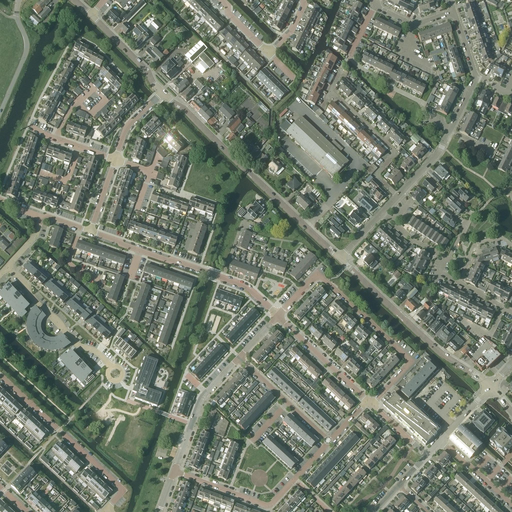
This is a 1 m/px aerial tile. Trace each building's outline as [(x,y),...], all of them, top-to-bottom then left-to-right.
[(38,15),(51,0),(41,0),(39,3),(39,2),(32,9),(38,15)] [(121,0),(116,0),(115,2),(116,3),(119,5),(122,9),(126,5),(127,6),(127,7),(129,9),(131,7),(127,4),(121,0)] [(194,10),(201,3),(198,1),(199,0),(196,0),(190,6),(194,10)] [(394,0),(392,6),(396,8),(400,0),(394,0)] [(400,0),(396,8),(401,10),(405,3),(405,2),(406,0),(405,0),(400,0)] [(429,0),(427,1),(427,3),(430,11),(435,10),(435,9),(438,8),(437,4),(434,1),(433,0),(429,0)] [(473,4),(473,1),(464,0),(466,6),(464,7),(465,12),(474,9),(473,4)] [(198,14),(207,4),(206,2),(203,5),(201,3),(194,10),(198,14)] [(282,2),(281,4),(283,5),(282,8),(289,12),(291,8),(292,8),(292,7),(282,2)] [(352,7),(366,14),(367,12),(361,9),(363,7),(355,3),(352,7)] [(405,3),(401,10),(406,13),(409,5),(405,3)] [(409,5),(406,13),(410,15),(411,13),(416,15),(416,7),(414,7),(412,6),(413,4),(410,3),(409,5)] [(198,14),(196,16),(200,19),(201,17),(202,17),(208,11),(206,9),(209,6),(207,4),(198,14)] [(416,7),(416,15),(420,14),(420,15),(425,13),(422,5),(418,6),(416,7)] [(365,16),(366,14),(352,7),(350,12),(358,16),(359,14),(365,16)] [(42,20),(50,11),(47,8),(39,16),(42,20)] [(278,10),(277,12),(287,17),(288,16),(289,12),(282,8),(281,11),(278,10)] [(465,12),(467,17),(476,14),(474,9),(465,12)] [(119,17),(112,10),(107,16),(114,23),(115,21),(118,24),(126,15),(124,13),(119,17)] [(205,21),(215,12),(213,10),(210,13),(208,11),(202,17),(205,21)] [(306,14),(319,20),(319,18),(317,17),(319,14),(311,10),(310,14),(307,12),(306,12),(306,14)] [(127,22),(135,14),(132,12),(124,19),(127,22)] [(209,25),(216,18),(214,16),(217,13),(215,12),(205,21),(209,25)] [(276,14),(275,16),(277,18),(285,21),(287,18),(287,17),(277,12),(276,14)] [(348,17),(361,23),(362,21),(357,19),(358,16),(350,12),(348,17)] [(308,17),(306,20),(314,24),(316,25),(319,20),(306,14),(305,15),(305,16),(308,17)] [(469,22),(478,19),(476,14),(467,17),(469,22)] [(36,27),(41,22),(33,15),(29,20),(36,27)] [(272,21),(283,26),(283,25),(285,21),(277,18),(275,16),(273,19),(273,20),(272,21)] [(213,29),(223,19),(221,17),(218,20),(216,18),(209,25),(213,29)] [(360,25),(361,23),(348,17),(345,21),(354,25),(355,23),(360,25)] [(269,18),(268,20),(270,22),(272,23),(271,23),(274,25),(272,27),(280,31),(282,27),(283,26),(272,21),(269,18)] [(373,27),(378,29),(382,21),(377,18),(373,27)] [(223,19),(213,29),(217,33),(224,26),(221,24),(224,21),(223,19)] [(471,28),(473,27),(480,24),(478,19),(469,22),(471,28)] [(312,29),(314,24),(306,20),(305,23),(302,22),(301,22),(301,23),(312,29)] [(156,32),(161,27),(155,21),(150,25),(156,32)] [(343,26),(357,32),(358,30),(352,28),(354,25),(345,21),(343,26)] [(382,31),(387,23),(382,21),(378,29),(382,31)] [(120,29),(125,34),(131,29),(128,26),(129,25),(126,22),(125,24),(120,29)] [(309,34),(312,29),(301,23),(300,25),(303,27),(302,30),(309,34)] [(387,34),(391,26),(387,23),(382,31),(387,34)] [(473,27),(474,29),(469,31),(470,34),(484,29),(482,23),(480,24),(473,27)] [(443,26),(446,34),(452,33),(449,24),(443,26)] [(149,37),(139,26),(133,32),(135,35),(136,34),(140,37),(134,43),(138,47),(142,43),(143,43),(149,37)] [(356,34),(357,32),(343,26),(341,30),(349,34),(350,32),(356,34)] [(392,36),(396,28),(391,26),(387,34),(392,36)] [(441,36),(446,34),(443,26),(438,27),(441,36)] [(229,27),(220,35),(218,37),(222,42),(224,39),(224,40),(234,30),(232,28),(231,29),(229,27)] [(436,38),(441,36),(438,27),(433,29),(436,38)] [(396,28),(392,36),(397,39),(401,31),(396,28)] [(431,40),(436,38),(433,29),(428,31),(431,40)] [(484,29),(470,34),(470,36),(476,34),(477,37),(486,34),(484,29)] [(228,44),(237,35),(234,32),(235,31),(234,30),(224,40),(224,39),(222,42),(223,44),(226,41),(228,44)] [(307,39),(309,40),(311,35),(309,34),(302,30),(300,33),(297,32),(296,33),(307,39)] [(348,37),(349,34),(341,30),(339,35),(352,41),(353,39),(348,37)] [(426,41),(431,40),(428,31),(423,33),(426,41)] [(305,43),(307,39),(296,33),(295,34),(296,35),(298,36),(297,40),(305,43)] [(421,43),(426,41),(423,33),(418,34),(421,43)] [(478,40),(472,42),(473,44),(477,43),(478,42),(487,39),(486,34),(477,37),(478,40)] [(154,46),(161,39),(157,35),(150,42),(154,46)] [(232,48),(242,38),(240,36),(239,37),(237,35),(228,44),(232,47),(232,48)] [(351,44),(352,41),(339,35),(336,39),(345,43),(346,41),(351,44)] [(236,52),(245,43),(243,40),(243,39),(242,38),(232,48),(232,47),(230,50),(232,52),(234,49),(236,52)] [(334,47),(338,49),(337,50),(346,54),(349,49),(343,46),(345,43),(336,39),(334,44),(333,46),(334,47)] [(478,42),(480,47),(487,45),(489,44),(487,39),(478,42)] [(302,48),(305,43),(297,40),(295,43),(292,41),(291,43),(302,48)] [(79,53),(83,45),(77,42),(73,50),(76,51),(74,56),(77,57),(79,53)] [(185,56),(192,64),(202,54),(207,49),(200,42),(185,56)] [(245,43),(236,52),(241,56),(250,46),(248,44),(248,45),(245,43)] [(300,53),(302,48),(291,43),(290,44),(291,45),(293,46),(292,49),(300,53)] [(477,48),(479,53),(488,50),(491,49),(489,44),(487,45),(480,47),(477,48)] [(79,53),(85,56),(88,51),(89,48),(83,45),(79,53)] [(159,59),(160,61),(163,57),(155,48),(154,49),(153,47),(150,47),(145,52),(153,59),(151,61),(154,64),(159,59)] [(244,61),(254,52),(253,50),(252,51),(249,49),(241,57),(244,61)] [(446,55),(445,56),(446,58),(458,54),(456,49),(447,52),(445,53),(446,55)] [(364,53),(360,61),(365,64),(369,55),(367,54),(368,52),(365,50),(363,53),(364,53)] [(481,58),(490,55),(488,50),(479,53),(481,58)] [(88,51),(85,56),(83,59),(89,62),(93,54),(88,51)] [(248,65),(257,56),(255,54),(256,53),(254,52),(244,61),(248,65)] [(94,64),(99,57),(93,54),(89,62),(94,64)] [(204,54),(199,58),(210,69),(214,65),(204,54)] [(458,54),(446,58),(448,63),(448,64),(449,63),(451,63),(451,62),(459,60),(458,54)] [(327,60),(334,64),(334,65),(336,66),(337,64),(335,63),(337,59),(327,55),(325,59),(327,60)] [(369,55),(365,64),(370,66),(374,58),(372,57),(369,55)] [(374,58),(370,66),(375,68),(379,60),(380,58),(375,55),(374,58)] [(490,55),(481,58),(483,63),(492,60),(490,55)] [(252,69),(262,59),(260,58),(259,59),(257,56),(248,65),(252,69)] [(99,57),(94,64),(100,67),(104,60),(99,57)] [(262,59),(252,69),(256,73),(265,64),(262,62),(263,61),(262,59)] [(332,69),(334,65),(334,64),(327,60),(324,59),(322,64),(332,69)] [(173,62),(171,60),(169,61),(161,69),(163,70),(162,72),(164,73),(165,73),(167,75),(175,67),(171,64),(173,62)] [(379,60),(375,68),(380,71),(384,63),(379,60)] [(384,63),(380,71),(384,73),(389,65),(389,64),(390,62),(385,60),(384,63)] [(459,60),(451,62),(451,63),(452,68),(461,65),(459,60)] [(196,68),(202,74),(208,68),(203,62),(196,68)] [(63,69),(71,73),(74,67),(66,63),(63,69)] [(493,63),(487,68),(493,71),(491,73),(496,76),(502,65),(500,64),(498,66),(496,65),(493,63)] [(330,73),(330,74),(332,75),(333,73),(330,72),(332,69),(322,64),(320,68),(330,73)] [(389,65),(384,73),(389,76),(392,70),(394,67),(389,65)] [(461,65),(452,68),(454,73),(463,70),(461,65)] [(502,65),(496,76),(501,78),(506,70),(503,68),(504,66),(502,65)] [(174,68),(167,75),(166,76),(171,80),(178,73),(175,70),(178,68),(175,66),(174,68)] [(105,78),(111,71),(106,67),(100,73),(102,75),(100,77),(102,80),(105,78)] [(328,78),(330,74),(330,73),(320,68),(318,73),(328,78)] [(68,78),(71,73),(63,69),(60,74),(68,78)] [(264,69),(256,77),(260,81),(268,73),(264,69)] [(389,76),(388,78),(393,81),(397,72),(392,70),(389,76)] [(397,72),(393,81),(398,83),(402,75),(403,73),(398,70),(397,72)] [(463,70),(454,73),(456,78),(465,75),(463,70)] [(109,82),(115,76),(111,71),(105,78),(109,82)] [(268,73),(260,81),(264,85),(272,77),(268,73)] [(326,82),(325,83),(327,84),(328,82),(326,81),(328,78),(318,73),(315,77),(326,82)] [(402,75),(398,83),(403,85),(407,77),(404,76),(405,75),(405,74),(403,73),(402,75)] [(65,84),(68,78),(60,74),(57,79),(65,84)] [(108,91),(113,86),(120,80),(115,76),(109,82),(107,84),(110,86),(107,90),(108,91)] [(272,77),(264,85),(268,89),(276,81),(272,77)] [(313,82),(316,84),(316,83),(323,87),(325,83),(326,82),(315,77),(313,82)] [(403,85),(402,86),(403,87),(405,88),(406,88),(406,87),(407,88),(411,80),(407,77),(403,85)] [(343,85),(339,89),(343,93),(350,87),(346,83),(348,81),(345,78),(341,83),(343,85)] [(411,80),(407,88),(412,90),(416,82),(414,81),(415,79),(412,78),(411,80)] [(54,85),(56,86),(62,89),(65,84),(57,79),(54,85)] [(175,81),(170,85),(178,94),(187,86),(189,84),(189,83),(185,80),(185,79),(184,80),(183,81),(179,85),(175,81)] [(199,79),(193,84),(196,86),(201,91),(200,91),(202,93),(207,88),(206,88),(207,87),(206,86),(199,79)] [(120,80),(113,86),(118,91),(124,85),(120,80)] [(416,82),(412,90),(417,93),(421,84),(419,83),(420,82),(417,80),(416,82)] [(276,81),(268,89),(272,93),(280,84),(276,81)] [(421,84),(417,93),(422,95),(426,87),(424,86),(424,84),(424,83),(422,82),(421,84)] [(321,92),(323,93),(324,92),(322,91),(323,87),(316,83),(316,84),(314,88),(321,92)] [(280,84),(272,93),(276,96),(284,88),(280,84)] [(447,86),(445,91),(448,92),(456,96),(459,91),(456,90),(458,86),(452,84),(450,87),(450,88),(447,86)] [(64,90),(62,89),(56,86),(53,92),(61,96),(64,90)] [(350,87),(343,93),(347,98),(352,93),(354,95),(358,91),(358,90),(356,88),(354,90),(350,87)] [(189,88),(180,96),(187,102),(195,94),(189,88)] [(284,88),(276,96),(280,100),(288,92),(284,88)] [(319,96),(321,92),(314,88),(312,92),(311,93),(319,96)] [(356,97),(352,102),(356,106),(362,99),(364,97),(360,93),(362,91),(360,88),(358,90),(358,91),(354,95),(356,97)] [(317,101),(316,102),(318,103),(319,101),(317,100),(319,96),(311,93),(312,92),(309,91),(307,96),(317,101)] [(58,101),(61,96),(53,92),(50,97),(58,101)] [(445,94),(444,96),(445,97),(454,101),(456,96),(448,92),(447,95),(445,94)] [(484,116),(487,109),(490,104),(487,103),(491,95),(483,92),(478,101),(482,103),(478,113),(484,116)] [(127,100),(134,106),(138,102),(132,95),(127,100)] [(197,98),(190,105),(198,113),(205,106),(203,104),(201,103),(205,99),(201,96),(198,99),(197,98)] [(304,101),(307,102),(315,106),(316,102),(317,101),(307,96),(304,101)] [(443,96),(440,100),(451,106),(454,101),(445,97),(444,96),(443,96)] [(55,107),(57,108),(60,103),(58,102),(58,101),(50,97),(47,102),(55,107)] [(362,99),(356,106),(360,110),(364,105),(366,107),(371,103),(369,101),(369,100),(364,97),(362,99)] [(501,113),(505,104),(503,102),(503,101),(496,98),(492,106),(499,109),(498,111),(501,113)] [(129,111),(134,106),(127,100),(123,104),(129,111)] [(440,100),(438,105),(449,111),(451,106),(440,100)] [(52,112),(55,107),(47,102),(44,108),(52,112)] [(333,103),(327,109),(331,113),(336,107),(337,107),(339,106),(337,104),(336,106),(333,103)] [(369,109),(364,114),(365,114),(369,118),(375,111),(371,107),(373,105),(371,103),(366,107),(369,109)] [(125,115),(129,111),(123,104),(118,109),(125,115)] [(229,120),(235,114),(225,104),(219,111),(229,120)] [(505,104),(501,113),(507,116),(508,114),(511,116),(511,114),(511,105),(509,104),(508,105),(505,104)] [(436,110),(435,110),(438,112),(446,116),(449,111),(438,105),(436,110)] [(205,106),(198,113),(207,122),(212,117),(215,115),(215,114),(209,109),(208,110),(205,106)] [(336,107),(331,113),(332,114),(334,116),(340,110),(337,107),(336,107)] [(49,118),(52,112),(44,108),(41,113),(49,118)] [(120,119),(125,115),(118,109),(114,113),(115,114),(120,119)] [(334,116),(332,119),(336,122),(338,120),(343,114),(344,114),(343,113),(340,110),(334,116)] [(343,114),(338,120),(342,123),(348,117),(345,114),(346,113),(345,111),(343,113),(344,114),(343,114)] [(375,111),(369,118),(373,122),(375,119),(377,117),(379,119),(384,115),(381,113),(379,115),(375,111)] [(466,117),(475,122),(478,117),(469,112),(468,116),(467,115),(466,117)] [(49,118),(41,113),(38,119),(46,123),(48,121),(50,122),(51,119),(49,118)] [(248,122),(245,125),(249,129),(255,123),(249,118),(252,115),(249,113),(246,115),(248,117),(245,120),(248,122)] [(111,119),(117,125),(121,121),(120,119),(115,114),(112,117),(110,115),(108,117),(111,119)] [(380,123),(377,126),(381,130),(388,123),(384,119),(386,117),(384,115),(379,119),(381,121),(380,123)] [(284,132),(328,174),(333,178),(336,175),(337,176),(344,169),(343,168),(348,162),(301,117),(292,127),(285,121),(280,126),(285,131),(284,132)] [(342,123),(339,126),(343,129),(351,121),(352,121),(353,120),(352,118),(350,120),(348,117),(342,123)] [(473,127),(475,122),(466,117),(465,119),(466,119),(465,122),(473,127)] [(164,137),(166,135),(158,127),(161,125),(155,118),(150,123),(156,129),(161,135),(164,137)] [(239,134),(244,128),(240,124),(241,123),(236,118),(226,129),(232,134),(226,140),(230,144),(236,138),(235,137),(236,136),(235,134),(237,132),(239,134)] [(112,130),(117,125),(111,119),(106,123),(112,130)] [(351,121),(343,129),(347,132),(348,131),(349,130),(355,124),(352,121),(351,121)] [(388,123),(381,130),(386,134),(388,132),(390,130),(392,132),(396,127),(394,125),(390,121),(388,123)] [(471,131),(473,127),(465,122),(463,125),(462,125),(461,127),(471,131)] [(72,134),(75,125),(69,123),(66,132),(72,134)] [(108,134),(112,130),(106,123),(102,128),(108,134)] [(152,133),(156,129),(150,123),(145,127),(152,133)] [(349,130),(348,131),(352,135),(353,134),(359,128),(358,127),(355,124),(349,130)] [(78,136),(81,128),(75,125),(72,134),(78,136)] [(353,134),(352,135),(355,139),(357,137),(362,131),(359,128),(361,127),(359,125),(358,127),(359,128),(353,134)] [(102,128),(100,126),(96,130),(103,138),(108,134),(102,128)] [(147,138),(152,133),(145,127),(141,131),(147,138)] [(392,135),(390,138),(394,142),(401,135),(397,131),(399,129),(396,127),(392,132),(394,134),(392,135)] [(468,136),(471,131),(461,127),(460,128),(461,129),(460,132),(468,136)] [(85,136),(87,130),(81,128),(78,136),(84,138),(85,136)] [(362,131),(357,137),(360,141),(366,135),(367,136),(368,134),(367,133),(365,134),(362,131)] [(168,144),(175,138),(171,133),(164,140),(168,144)] [(366,135),(360,141),(364,144),(364,145),(370,138),(367,136),(366,135)] [(401,135),(394,142),(398,146),(402,142),(405,144),(407,141),(409,139),(407,137),(405,139),(401,135)] [(416,144),(419,142),(413,136),(410,139),(416,144)] [(28,143),(36,146),(39,140),(30,137),(28,143)] [(173,149),(179,142),(175,138),(168,144),(173,149)] [(246,144),(242,141),(239,138),(237,141),(232,146),(239,152),(243,147),(244,148),(246,146),(248,147),(248,146),(250,144),(248,142),(246,144)] [(364,144),(362,147),(365,150),(367,148),(368,148),(373,142),(373,141),(370,138),(364,145),(364,144)] [(367,148),(365,150),(366,150),(369,154),(372,152),(371,152),(377,146),(377,145),(374,143),(376,141),(374,140),(373,141),(373,142),(368,148),(367,148)] [(135,147),(144,150),(146,144),(138,141),(135,147)] [(179,142),(173,149),(177,153),(184,147),(179,142)] [(34,152),(36,146),(28,143),(26,149),(34,152)] [(418,160),(426,151),(419,145),(412,153),(418,160)] [(252,150),(248,146),(248,147),(246,146),(244,148),(243,147),(239,152),(245,158),(247,156),(251,159),(259,149),(256,147),(252,151),(251,150),(252,150)] [(377,146),(371,152),(372,152),(375,155),(381,149),(382,150),(383,148),(382,147),(380,148),(377,146)] [(142,156),(144,150),(135,147),(133,153),(142,156)] [(51,158),(54,150),(49,148),(46,156),(51,158)] [(32,158),(34,152),(26,149),(24,155),(32,158)] [(381,149),(375,155),(379,159),(385,153),(382,150),(381,149)] [(57,160),(60,152),(54,150),(51,158),(57,160)] [(63,162),(66,154),(60,152),(57,160),(63,162)] [(140,162),(142,156),(133,153),(131,159),(140,162)] [(66,154),(63,162),(69,164),(72,156),(66,154)] [(264,156),(262,154),(257,159),(262,164),(268,158),(265,156),(264,156)] [(24,155),(22,161),(30,164),(32,158),(24,155)] [(179,156),(177,155),(175,160),(178,161),(177,163),(176,163),(185,166),(187,160),(179,157),(179,156)] [(511,158),(505,155),(503,160),(511,164),(511,163),(511,158)] [(88,164),(97,167),(99,161),(98,161),(90,158),(88,164)] [(406,172),(410,169),(414,164),(408,159),(401,167),(406,172)] [(278,164),(274,160),(268,166),(270,168),(269,169),(270,171),(271,172),(273,173),(274,172),(276,173),(284,165),(280,162),(278,164)] [(511,170),(511,167),(510,167),(511,164),(503,160),(501,165),(511,170)] [(22,161),(20,167),(27,169),(28,170),(30,164),(22,161)] [(183,172),(185,166),(176,163),(174,169),(183,172)] [(95,173),(97,167),(88,164),(86,170),(95,173)] [(511,173),(511,172),(511,170),(501,165),(498,170),(507,174),(508,171),(511,173)] [(20,167),(17,166),(15,172),(25,175),(27,169),(20,167)] [(443,181),(449,175),(449,174),(440,166),(434,172),(436,174),(433,176),(439,182),(442,180),(443,181)] [(181,178),(183,172),(174,169),(172,175),(181,178)] [(92,179),(95,173),(86,170),(84,176),(92,179)] [(394,185),(402,177),(395,170),(387,178),(394,185)] [(123,176),(131,179),(133,173),(125,171),(123,176)] [(15,172),(13,178),(23,181),(25,175),(15,172)] [(179,184),(181,178),(172,175),(170,181),(179,184)] [(90,185),(92,179),(84,176),(82,182),(90,185)] [(129,185),(131,179),(123,176),(121,182),(129,185)] [(13,178),(11,184),(19,187),(21,187),(23,181),(13,178)] [(294,192),(301,185),(293,178),(286,185),(294,192)] [(435,185),(428,179),(423,184),(432,193),(436,189),(439,191),(442,188),(438,183),(435,185)] [(372,195),(373,195),(379,201),(385,195),(378,188),(380,186),(373,180),(370,183),(374,187),(369,192),(369,193),(369,195),(370,195),(372,195)] [(177,190),(179,184),(170,181),(168,187),(177,190)] [(80,188),(87,190),(88,191),(90,185),(82,182),(80,188)] [(127,191),(129,185),(121,182),(119,188),(127,191)] [(17,192),(19,187),(11,184),(9,189),(17,192)] [(87,190),(80,188),(78,187),(76,193),(84,196),(87,190)] [(125,197),(127,191),(119,188),(117,194),(125,197)] [(472,196),(468,192),(463,188),(459,193),(456,190),(452,193),(457,198),(459,195),(466,202),(472,196)] [(20,193),(17,192),(9,189),(7,195),(18,199),(20,193)] [(35,191),(32,200),(38,202),(41,193),(41,191),(42,191),(36,189),(35,191)] [(317,198),(320,194),(315,189),(312,192),(317,198)] [(421,205),(423,203),(421,200),(425,195),(419,189),(414,194),(415,195),(412,197),(421,205)] [(41,193),(38,202),(44,204),(47,196),(47,193),(41,191),(41,193)] [(363,196),(358,202),(360,203),(369,212),(374,206),(368,201),(371,198),(365,193),(363,191),(360,193),(363,196)] [(82,202),(84,196),(76,193),(74,199),(82,202)] [(156,204),(159,195),(154,193),(151,202),(156,204)] [(117,194),(115,200),(123,203),(124,199),(126,200),(127,198),(125,197),(117,194)] [(162,206),(165,197),(159,195),(156,204),(162,206)] [(47,196),(44,204),(50,206),(52,198),(47,196)] [(307,197),(307,196),(305,198),(302,196),(296,202),(297,202),(296,203),(298,205),(299,204),(301,206),(306,200),(308,198),(307,197)] [(168,208),(171,199),(165,197),(162,206),(168,208)] [(458,215),(464,209),(451,197),(447,201),(452,205),(450,207),(458,215)] [(52,198),(50,206),(56,208),(57,203),(59,200),(52,198)] [(80,208),(82,202),(74,199),(72,205),(80,208)] [(174,210),(177,201),(171,199),(168,208),(174,210)] [(189,205),(188,207),(194,209),(197,201),(191,199),(189,205)] [(121,208),(123,203),(115,200),(113,206),(121,208)] [(306,200),(301,206),(305,210),(306,210),(308,209),(307,208),(311,204),(306,200)] [(177,201),(174,210),(180,212),(183,203),(177,201)] [(200,211),(203,203),(197,201),(194,209),(200,211)] [(264,211),(266,209),(265,208),(258,201),(252,206),(253,207),(252,208),(251,208),(247,211),(246,212),(254,220),(256,219),(258,217),(258,216),(260,218),(265,212),(264,211)] [(183,203),(180,212),(179,215),(182,216),(183,213),(186,214),(188,207),(189,205),(183,203)] [(206,213),(209,205),(203,203),(200,211),(206,213)] [(78,214),(80,208),(72,205),(70,211),(78,214)] [(209,205),(206,213),(212,215),(215,207),(209,205)] [(119,215),(121,208),(113,206),(111,212),(119,215)] [(453,228),(457,222),(451,217),(453,215),(443,208),(441,212),(446,215),(443,220),(453,228)] [(355,211),(350,217),(358,224),(363,218),(361,216),(363,214),(358,209),(356,211),(355,211)] [(117,221),(119,215),(111,212),(109,218),(117,221)] [(343,234),(346,231),(340,225),(344,222),(340,218),(341,217),(338,215),(337,216),(337,215),(330,222),(333,226),(330,229),(338,237),(342,233),(343,234)] [(412,228),(418,220),(419,219),(416,217),(415,219),(413,217),(408,225),(412,228)] [(115,226),(117,221),(109,218),(107,223),(115,226)] [(417,231),(422,223),(418,220),(412,228),(417,231)] [(136,224),(137,222),(135,221),(134,223),(130,222),(127,230),(133,232),(136,224)] [(421,234),(427,226),(422,223),(417,231),(421,234)] [(136,224),(133,232),(139,235),(142,226),(136,224)] [(197,224),(195,231),(205,235),(207,228),(197,224)] [(384,226),(377,233),(380,236),(379,237),(380,238),(390,227),(389,225),(386,228),(384,226)] [(145,237),(148,228),(142,226),(139,235),(145,237)] [(148,228),(145,237),(151,239),(154,230),(154,228),(149,226),(148,228)] [(426,237),(431,229),(427,226),(421,234),(426,237)] [(390,227),(380,238),(381,238),(382,237),(385,240),(391,233),(389,231),(392,228),(390,227)] [(8,229),(3,234),(7,238),(11,233),(8,229)] [(53,234),(61,237),(63,231),(55,229),(53,234)] [(430,240),(437,230),(434,229),(433,231),(431,229),(426,237),(430,240)] [(157,241),(160,232),(154,230),(151,239),(157,241)] [(250,239),(251,238),(252,235),(255,236),(256,234),(253,233),(252,234),(243,230),(241,236),(250,239)] [(435,243),(440,235),(438,234),(440,232),(437,230),(430,240),(435,243)] [(202,242),(205,235),(195,231),(192,238),(202,242)] [(162,243),(165,234),(160,232),(157,241),(162,243)] [(165,234),(162,243),(168,245),(171,236),(172,234),(166,232),(165,234)] [(385,240),(383,243),(387,246),(388,245),(398,234),(397,232),(394,236),(391,233),(385,240)] [(59,243),(61,237),(53,234),(51,240),(59,243)] [(172,234),(171,236),(168,245),(174,247),(177,238),(178,236),(172,234)] [(398,234),(388,245),(389,246),(390,245),(393,248),(399,241),(397,239),(400,236),(398,234)] [(439,246),(444,238),(440,235),(435,243),(439,246)] [(254,240),(251,238),(250,239),(241,236),(240,242),(248,245),(249,244),(250,240),(253,242),(254,240)] [(0,238),(0,247),(4,251),(9,246),(0,238)] [(200,249),(202,242),(192,238),(190,245),(200,249)] [(444,238),(439,246),(444,249),(449,241),(444,238)] [(56,249),(59,243),(51,240),(49,246),(56,249)] [(399,241),(393,248),(396,251),(395,252),(396,252),(406,241),(404,240),(402,243),(399,241)] [(406,241),(396,252),(397,253),(398,252),(401,255),(407,248),(405,246),(408,243),(406,241)] [(82,251),(84,244),(78,242),(76,249),(82,251)] [(252,245),(249,244),(248,245),(240,242),(238,248),(246,251),(248,246),(251,247),(252,245)] [(88,253),(90,246),(84,244),(82,251),(88,253)] [(197,256),(200,249),(190,245),(188,252),(197,256)] [(369,245),(364,250),(369,256),(368,257),(368,258),(364,262),(367,265),(366,265),(368,268),(369,267),(370,268),(370,267),(372,269),(378,263),(376,261),(373,257),(377,253),(371,246),(369,245)] [(94,255),(96,248),(90,246),(88,253),(94,255)] [(489,249),(492,260),(499,257),(502,256),(505,249),(502,248),(496,250),(496,247),(489,249)] [(99,257),(102,250),(96,248),(94,255),(99,257)] [(486,262),(492,260),(489,249),(482,251),(483,254),(478,256),(476,259),(483,262),(485,261),(486,262)] [(503,261),(508,263),(511,254),(509,253),(510,252),(505,249),(502,256),(504,257),(503,261)] [(105,259),(108,252),(102,250),(99,257),(105,259)] [(429,261),(430,259),(429,258),(430,255),(422,251),(419,250),(417,255),(429,261)] [(111,261),(114,254),(108,252),(105,259),(111,261)] [(270,258),(266,256),(267,253),(265,252),(264,256),(265,256),(261,265),(267,267),(270,258)] [(306,257),(313,264),(317,259),(310,253),(307,256),(304,254),(303,255),(305,258),(306,257)] [(117,263),(120,256),(114,254),(111,261),(117,263)] [(276,260),(275,260),(271,258),(273,255),(271,254),(270,258),(267,267),(273,269),(276,260)] [(417,255),(416,255),(414,259),(425,265),(427,262),(428,262),(429,261),(417,255)] [(120,256),(117,263),(123,265),(126,258),(120,256)] [(237,262),(236,262),(233,260),(234,257),(232,256),(231,260),(232,260),(229,269),(234,271),(237,262)] [(281,262),(277,260),(278,257),(276,256),(275,260),(276,260),(273,269),(278,271),(281,262)] [(309,268),(313,264),(306,257),(305,258),(303,260),(300,258),(299,259),(301,262),(302,261),(309,268)] [(243,264),(242,264),(238,262),(240,259),(238,258),(236,262),(237,262),(234,271),(240,273),(243,264)] [(281,262),(278,271),(284,273),(287,264),(283,262),(284,259),(282,258),(281,262)] [(425,265),(414,259),(412,264),(424,270),(425,268),(424,268),(425,265)] [(482,272),(485,267),(481,265),(483,262),(476,259),(474,264),(475,264),(474,268),(482,272)] [(248,266),(248,265),(244,264),(245,261),(243,260),(242,264),(243,264),(240,273),(245,275),(248,266)] [(305,272),(309,268),(302,261),(301,262),(299,265),(296,262),(295,264),(297,266),(298,266),(305,272)] [(28,274),(35,266),(30,262),(24,270),(28,274)] [(254,268),(253,267),(250,266),(251,263),(249,262),(248,265),(248,266),(245,275),(251,277),(254,268)] [(254,268),(251,277),(257,279),(260,270),(255,268),(256,265),(255,264),(253,267),(254,268)] [(412,264),(409,270),(408,272),(417,277),(418,274),(421,275),(422,272),(423,272),(424,270),(412,264)] [(150,275),(152,267),(146,265),(144,273),(150,275)] [(33,278),(39,270),(35,266),(28,274),(33,278)] [(301,276),(305,272),(298,266),(297,266),(295,269),(292,266),(291,268),(293,270),(294,270),(301,276)] [(155,277),(158,269),(152,267),(150,275),(155,277)] [(472,271),(471,270),(470,272),(480,277),(481,274),(483,275),(484,274),(484,273),(482,272),(474,268),(472,271)] [(161,279),(164,271),(158,269),(155,277),(161,279)] [(37,281),(44,274),(39,270),(33,278),(37,281)] [(297,281),(301,276),(294,270),(293,270),(291,273),(288,271),(287,272),(289,275),(290,274),(297,281)] [(167,281),(170,273),(164,271),(161,279),(167,281)] [(397,271),(393,275),(397,279),(401,275),(397,271)] [(477,281),(480,277),(470,272),(469,274),(470,274),(469,277),(477,281)] [(173,283),(176,275),(170,273),(167,281),(173,283)] [(44,274),(37,281),(42,285),(49,278),(44,274)] [(179,285),(181,277),(176,275),(173,283),(179,285)] [(114,282),(122,285),(124,279),(116,276),(114,282)] [(185,287),(187,280),(181,277),(179,285),(185,287)] [(465,282),(472,285),(475,286),(476,284),(478,284),(479,282),(477,281),(469,277),(467,280),(466,280),(465,282)] [(43,287),(50,279),(49,278),(42,285),(43,287)] [(52,280),(50,279),(43,287),(45,288),(52,280)] [(56,284),(52,280),(45,288),(50,292),(56,284)] [(187,280),(185,287),(191,289),(194,282),(187,280)] [(402,281),(400,283),(404,287),(410,292),(413,289),(404,280),(402,281)] [(440,290),(439,292),(443,294),(443,295),(450,282),(448,281),(446,284),(443,283),(440,290)] [(61,288),(63,286),(58,282),(56,284),(50,292),(54,296),(61,288)] [(112,285),(111,288),(112,288),(120,290),(122,285),(114,282),(113,286),(112,285)] [(450,282),(443,295),(444,296),(445,296),(445,295),(449,296),(453,288),(450,287),(452,283),(450,282)] [(488,291),(491,293),(490,294),(492,295),(497,285),(492,283),(488,291)] [(0,292),(0,295),(3,298),(12,289),(8,285),(6,287),(4,285),(0,288),(0,291),(1,292),(0,292)] [(140,291),(148,294),(149,290),(150,288),(143,285),(140,291)] [(449,296),(447,299),(452,302),(454,299),(460,286),(458,285),(456,289),(453,288),(449,296)] [(497,285),(492,295),(494,296),(494,295),(497,296),(502,287),(497,285)] [(454,299),(452,302),(455,303),(456,300),(459,301),(463,293),(460,291),(462,288),(460,286),(454,299)] [(401,291),(396,296),(401,301),(406,296),(407,296),(410,293),(410,292),(404,287),(401,291)] [(502,287),(497,296),(501,298),(500,299),(502,300),(507,290),(502,287)] [(65,292),(61,288),(54,296),(59,300),(65,292)] [(110,291),(109,294),(110,294),(117,296),(120,290),(112,288),(111,291),(110,291)] [(315,292),(321,298),(325,293),(319,288),(315,292)] [(7,303),(16,294),(12,289),(3,298),(7,303)] [(410,300),(405,305),(412,312),(420,303),(423,306),(427,302),(428,302),(425,299),(421,303),(414,296),(418,292),(414,289),(410,293),(407,296),(406,296),(407,297),(410,300)] [(432,289),(427,294),(430,298),(435,293),(432,289)] [(217,290),(214,300),(220,302),(223,292),(217,290)] [(459,301),(457,304),(462,306),(463,304),(470,291),(467,290),(466,294),(463,293),(459,301)] [(507,290),(502,300),(504,300),(504,299),(507,301),(511,292),(507,290)] [(146,300),(148,294),(140,291),(138,297),(146,300)] [(463,304),(462,306),(467,309),(468,306),(471,300),(473,297),(470,296),(472,293),(472,292),(470,291),(463,304)] [(65,292),(59,300),(63,304),(70,296),(65,292)] [(223,292),(220,302),(226,304),(230,294),(223,292)] [(317,303),(321,298),(315,292),(311,297),(317,303)] [(11,307),(20,298),(16,294),(7,303),(11,307)] [(115,302),(117,296),(110,294),(108,300),(115,302)] [(230,294),(226,304),(233,306),(236,296),(230,294)] [(77,302),(78,302),(80,300),(75,296),(66,306),(71,310),(77,302)] [(173,303),(180,305),(182,299),(175,296),(173,303)] [(236,296),(233,306),(239,308),(243,299),(236,296)] [(144,305),(146,300),(138,297),(136,303),(144,305)] [(306,302),(312,307),(317,303),(311,297),(306,302)] [(15,311),(25,302),(20,298),(11,307),(15,311)] [(468,306),(467,309),(468,309),(471,311),(470,312),(471,312),(478,299),(476,298),(474,301),(471,300),(468,306)] [(478,299),(471,312),(472,313),(473,312),(477,314),(481,305),(478,304),(480,300),(478,299)] [(331,307),(334,310),(332,312),(334,314),(336,312),(341,306),(337,301),(331,307)] [(25,302),(15,311),(21,318),(26,313),(24,311),(29,307),(25,302)] [(82,306),(78,302),(77,302),(71,310),(75,314),(82,306)] [(308,312),(312,307),(306,302),(302,306),(308,312)] [(431,306),(427,302),(423,306),(425,307),(422,311),(422,310),(417,316),(422,321),(427,315),(425,313),(431,306)] [(146,306),(144,305),(136,303),(134,309),(141,311),(143,308),(145,309),(146,306)] [(178,311),(180,305),(173,303),(171,308),(178,311)] [(477,314),(475,316),(480,318),(481,317),(488,304),(485,303),(484,306),(481,305),(477,314)] [(481,317),(480,318),(483,319),(484,317),(486,318),(491,310),(488,308),(490,305),(488,304),(481,317)] [(86,310),(82,306),(75,314),(80,318),(86,310)] [(304,316),(308,312),(302,306),(298,311),(304,316)] [(341,306),(336,312),(341,316),(346,310),(341,306)] [(429,327),(434,322),(433,321),(435,320),(432,316),(437,311),(438,309),(435,307),(434,308),(430,313),(427,316),(429,317),(423,322),(429,327)] [(491,310),(486,318),(490,320),(489,321),(491,322),(491,321),(497,308),(495,307),(493,311),(491,310)] [(86,310),(80,318),(84,322),(93,312),(88,308),(86,310)] [(171,308),(169,308),(167,308),(167,309),(165,308),(165,310),(163,309),(162,312),(167,313),(167,314),(169,314),(176,317),(178,311),(171,308)] [(50,341),(46,339),(43,337),(42,336),(40,332),(39,328),(39,324),(40,320),(43,317),(36,309),(32,316),(29,322),(29,329),(30,336),(34,342),(36,345),(42,349),(49,351),(56,351),(63,349),(69,344),(62,337),(58,339),(54,341),(50,341)] [(139,317),(141,311),(134,309),(132,315),(139,317)] [(252,309),(248,313),(255,321),(260,316),(252,309)] [(299,321),(302,318),(307,323),(304,326),(307,328),(311,323),(304,316),(298,311),(293,315),(299,321)] [(248,313),(243,318),(251,325),(255,321),(248,313)] [(444,313),(439,318),(445,324),(450,319),(444,313)] [(174,323),(176,317),(169,314),(167,320),(174,323)] [(347,324),(353,318),(348,314),(343,320),(347,324)] [(137,323),(139,317),(132,315),(130,321),(137,323)] [(99,320),(94,316),(87,324),(92,328),(99,320)] [(103,324),(105,322),(101,318),(99,320),(92,328),(97,332),(103,324)] [(243,318),(238,323),(246,331),(251,325),(243,318)] [(309,331),(313,336),(319,329),(322,327),(326,322),(327,321),(324,318),(321,322),(322,323),(317,328),(314,325),(309,331)] [(347,324),(344,328),(346,329),(349,326),(352,329),(358,323),(353,318),(347,324)] [(172,328),(174,323),(167,320),(165,326),(172,328)] [(435,334),(442,327),(443,325),(438,321),(430,329),(435,334)] [(238,323),(234,328),(242,335),(246,331),(238,323)] [(108,328),(103,324),(97,332),(101,336),(108,328)] [(170,334),(172,328),(165,326),(163,332),(170,334)] [(361,326),(355,332),(358,334),(355,337),(357,339),(360,336),(365,330),(361,326)] [(319,329),(313,336),(318,340),(324,334),(321,331),(324,328),(322,327),(319,329)] [(108,328),(101,336),(106,340),(112,332),(108,328)] [(234,328),(229,333),(237,340),(242,335),(234,328)] [(448,331),(444,328),(437,335),(442,340),(449,332),(448,331)] [(453,330),(451,328),(448,331),(449,332),(442,340),(446,344),(453,336),(450,333),(453,330)] [(360,336),(357,339),(359,341),(362,338),(364,341),(370,334),(365,330),(360,336)] [(168,340),(170,334),(163,332),(160,338),(168,340)] [(273,336),(279,342),(283,337),(277,332),(273,336)] [(229,333),(224,338),(232,345),(237,340),(229,333)] [(275,347),(279,342),(273,336),(268,341),(275,347)] [(327,346),(333,340),(328,336),(322,342),(327,346)] [(365,353),(363,352),(362,353),(365,356),(366,354),(368,352),(373,347),(379,341),(374,336),(369,342),(371,345),(369,348),(366,350),(367,351),(365,353)] [(456,338),(448,346),(455,352),(462,344),(464,343),(458,336),(456,338)] [(165,346),(168,340),(160,338),(158,344),(165,346)] [(511,345),(511,343),(504,339),(501,344),(510,348),(511,345)] [(118,340),(112,347),(116,350),(122,343),(118,340)] [(333,340),(327,346),(331,351),(337,345),(333,340)] [(270,351),(275,347),(268,341),(264,345),(270,351)] [(375,348),(375,349),(378,351),(384,345),(379,341),(373,347),(374,347),(375,348)] [(470,349),(474,345),(470,341),(466,346),(461,351),(464,355),(470,349)] [(122,343),(116,350),(119,353),(125,346),(122,343)] [(219,344),(214,349),(222,356),(227,351),(219,344)] [(266,355),(270,351),(264,345),(260,350),(266,355)] [(345,352),(347,350),(343,345),(341,347),(335,354),(339,358),(345,352)] [(125,346),(119,353),(123,356),(129,349),(125,346)] [(290,357),(291,355),(294,358),(299,352),(294,348),(292,350),(290,347),(284,354),(287,356),(290,357)] [(129,349),(123,356),(126,359),(132,352),(129,349)] [(214,349),(210,354),(217,361),(222,356),(214,349)] [(479,362),(476,365),(481,370),(482,372),(482,371),(486,368),(488,370),(501,357),(498,354),(497,353),(497,354),(496,354),(492,349),(488,353),(479,362)] [(69,350),(59,359),(65,365),(75,356),(69,350)] [(262,360),(266,355),(260,350),(256,354),(262,360)] [(132,352),(126,359),(129,362),(136,355),(132,352)] [(298,362),(303,356),(299,352),(294,358),(290,362),(292,364),(296,360),(298,362)] [(350,356),(345,352),(339,358),(344,362),(346,360),(348,362),(352,357),(350,356)] [(210,354),(205,359),(213,366),(217,361),(210,354)] [(258,364),(262,360),(256,354),(252,358),(258,364)] [(69,370),(79,361),(75,356),(65,365),(69,370)] [(303,366),(308,360),(303,356),(298,362),(303,366)] [(388,361),(394,366),(399,362),(393,356),(388,361)] [(133,392),(132,392),(137,394),(135,399),(157,407),(158,405),(160,400),(162,394),(148,389),(158,361),(145,357),(135,385),(136,386),(134,392),(133,392)] [(352,357),(348,362),(349,363),(346,366),(351,371),(357,365),(353,361),(354,359),(352,357)] [(432,361),(427,357),(425,359),(424,358),(396,387),(397,388),(394,391),(407,403),(410,400),(411,401),(438,371),(437,370),(439,368),(438,368),(437,369),(430,363),(432,361)] [(205,359),(201,364),(208,371),(213,366),(205,359)] [(307,370),(312,364),(308,360),(303,366),(307,370)] [(73,374),(83,365),(79,361),(69,370),(73,374)] [(384,365),(390,371),(394,366),(388,361),(384,365)] [(201,364),(196,369),(204,376),(208,371),(201,364)] [(312,374),(317,369),(312,364),(307,370),(312,374)] [(77,378),(87,369),(83,365),(73,374),(77,378)] [(357,365),(351,371),(356,375),(361,369),(357,365)] [(386,376),(390,371),(384,365),(381,368),(380,366),(377,368),(379,370),(386,376)] [(274,368),(267,376),(272,380),(279,373),(274,368)] [(87,369),(77,378),(82,383),(91,374),(87,369)] [(196,369),(192,373),(199,380),(204,376),(196,369)] [(238,374),(244,380),(247,378),(249,380),(251,378),(249,375),(242,369),(238,374)] [(317,369),(312,374),(316,379),(322,373),(317,369)] [(381,380),(375,375),(373,377),(368,373),(365,370),(363,372),(366,375),(371,379),(377,385),(381,380)] [(375,375),(381,380),(386,376),(379,370),(375,375)] [(279,373),(272,380),(277,385),(284,377),(279,373)] [(240,384),(244,380),(238,374),(234,378),(240,384)] [(284,377),(277,385),(282,389),(289,382),(284,377)] [(236,389),(240,384),(234,378),(230,383),(236,389)] [(326,388),(332,382),(327,378),(322,384),(326,388)] [(373,389),(377,385),(371,379),(367,384),(373,389)] [(289,382),(282,389),(287,394),(294,386),(289,382)] [(331,392),(336,387),(332,382),(326,388),(331,392)] [(232,393),(236,389),(230,383),(225,388),(232,393)] [(294,386),(287,394),(292,398),(299,391),(294,386)] [(335,397),(341,391),(336,387),(331,392),(335,397)] [(228,398),(232,393),(225,388),(221,392),(228,398)] [(299,391),(292,398),(297,403),(304,395),(299,391)] [(340,401),(345,395),(341,391),(335,397),(340,401)] [(223,402),(228,398),(221,392),(217,396),(223,402)] [(267,393),(263,397),(270,403),(274,399),(267,393)] [(0,399),(0,401),(3,404),(9,397),(5,394),(0,399)] [(181,398),(192,402),(194,397),(193,397),(190,396),(187,395),(185,394),(184,394),(182,399),(181,398)] [(407,405),(395,394),(383,406),(426,446),(434,437),(435,438),(438,434),(437,434),(442,429),(425,414),(411,401),(407,405)] [(345,405),(350,399),(345,395),(340,401),(345,405)] [(219,407),(223,402),(217,396),(213,401),(219,407)] [(13,401),(9,397),(3,404),(1,406),(5,410),(13,401)] [(263,397),(260,401),(267,407),(270,403),(263,397)] [(305,397),(298,404),(303,409),(310,401),(305,397)] [(181,398),(179,404),(190,407),(192,402),(181,398)] [(350,399),(345,405),(349,410),(355,404),(350,399)] [(17,405),(13,401),(5,410),(9,413),(17,405)] [(260,401),(256,405),(263,411),(267,407),(260,401)] [(310,401),(303,409),(308,413),(315,406),(310,401)] [(177,408),(176,408),(188,413),(190,407),(179,404),(180,404),(179,409),(177,408)] [(17,405),(9,413),(13,417),(21,409),(17,405)] [(256,405),(252,409),(259,415),(263,411),(256,405)] [(315,406),(308,413),(313,418),(320,410),(315,406)] [(176,408),(175,413),(186,418),(188,413),(176,408)] [(252,409),(249,413),(256,419),(259,415),(252,409)] [(320,410),(313,418),(318,422),(325,415),(320,410)] [(16,420),(20,423),(28,415),(24,411),(16,420)] [(495,421),(484,411),(480,415),(480,414),(477,416),(478,417),(473,423),(484,433),(495,421)] [(249,413),(245,417),(252,423),(256,419),(249,413)] [(365,424),(370,418),(365,414),(360,420),(365,424)] [(24,427),(32,418),(28,415),(20,423),(24,427)] [(283,422),(287,425),(293,418),(289,415),(283,422)] [(325,415),(318,422),(323,427),(330,419),(325,415)] [(245,417),(241,421),(248,427),(252,423),(245,417)] [(28,430),(36,422),(32,418),(24,427),(28,430)] [(293,418),(287,425),(291,429),(297,422),(293,418)] [(369,428),(374,423),(370,418),(365,424),(369,428)] [(330,419),(323,427),(328,432),(335,424),(330,419)] [(241,421),(237,425),(245,431),(248,427),(241,421)] [(40,425),(36,422),(28,430),(32,434),(40,425)] [(297,422),(291,429),(295,433),(301,426),(297,422)] [(374,423),(369,428),(374,433),(379,427),(374,423)] [(40,425),(32,434),(36,438),(44,429),(40,425)] [(301,426),(295,433),(299,437),(305,430),(301,426)] [(470,459),(482,446),(463,428),(450,441),(470,459)] [(48,433),(44,429),(36,438),(40,442),(48,433)] [(504,455),(505,456),(511,449),(511,447),(511,438),(510,437),(508,436),(508,435),(507,434),(506,433),(504,432),(504,431),(503,431),(503,430),(502,429),(500,431),(500,432),(498,433),(490,442),(491,443),(492,444),(494,446),(495,447),(496,447),(496,448),(497,448),(499,450),(498,450),(499,451),(499,450),(500,451),(501,452),(503,454),(504,455)] [(305,430),(299,437),(303,440),(309,433),(305,430)] [(200,438),(208,441),(210,435),(202,432),(200,438)] [(309,433),(303,440),(307,444),(313,437),(309,433)] [(352,433),(347,438),(354,445),(359,440),(352,433)] [(269,436),(263,443),(267,447),(273,440),(269,436)] [(386,442),(391,447),(396,442),(388,436),(387,437),(386,436),(383,439),(386,442)] [(313,437),(307,444),(311,448),(318,441),(313,437)] [(205,447),(208,441),(200,438),(197,444),(205,447)] [(347,438),(342,443),(350,450),(354,445),(347,438)] [(229,449),(237,452),(239,446),(236,445),(237,442),(230,440),(230,441),(230,443),(231,443),(229,449)] [(273,440),(267,447),(271,451),(277,444),(273,440)] [(386,442),(381,446),(387,452),(391,447),(386,442)] [(342,443),(338,448),(345,455),(350,450),(342,443)] [(51,452),(55,456),(63,447),(59,444),(51,452)] [(203,452),(205,447),(197,444),(195,449),(203,452)] [(277,444),(271,451),(275,455),(281,448),(277,444)] [(379,448),(377,451),(383,456),(387,452),(381,446),(379,444),(377,446),(379,448)] [(67,451),(63,447),(55,456),(59,460),(67,451)] [(281,448),(275,455),(279,458),(285,451),(281,448)] [(338,448),(333,453),(341,459),(345,455),(338,448)] [(201,458),(203,452),(195,449),(193,455),(201,458)] [(234,457),(237,452),(229,449),(227,455),(234,457)] [(375,453),(373,455),(379,461),(383,456),(377,451),(375,449),(373,451),(375,453)] [(67,451),(59,460),(63,463),(71,455),(67,451)] [(285,451),(279,458),(283,462),(289,455),(285,451)] [(447,463),(450,466),(452,464),(448,461),(451,458),(445,452),(440,457),(447,463)] [(333,453),(329,457),(336,464),(341,459),(333,453)] [(371,457),(369,460),(374,465),(379,461),(373,455),(371,453),(369,455),(371,457)] [(67,467),(75,458),(71,455),(63,463),(67,467)] [(193,455),(191,461),(199,464),(201,458),(193,455)] [(232,463),(234,457),(227,455),(224,460),(232,463)] [(289,455),(283,462),(287,466),(293,459),(289,455)] [(329,457),(324,462),(332,469),(336,464),(329,457)] [(445,473),(447,471),(442,467),(447,463),(440,457),(436,461),(439,464),(437,466),(445,473)] [(67,467),(71,470),(79,462),(75,458),(67,467)] [(293,459),(287,466),(291,469),(297,462),(293,459)] [(366,459),(362,463),(364,465),(370,470),(374,465),(369,460),(368,460),(366,459)] [(230,469),(232,463),(224,460),(222,466),(230,469)] [(202,465),(199,464),(191,461),(189,466),(197,469),(198,466),(201,467),(202,465)] [(83,466),(79,462),(71,470),(75,474),(83,466)] [(324,462),(320,467),(327,474),(332,469),(324,462)] [(216,470),(220,472),(228,475),(230,469),(222,466),(221,470),(217,468),(216,470)] [(437,478),(436,478),(437,479),(441,475),(442,476),(445,473),(437,466),(435,468),(432,466),(428,470),(437,478)] [(320,467),(315,472),(323,479),(327,474),(320,467)] [(29,468),(25,471),(32,478),(34,479),(37,476),(29,468)] [(356,474),(362,479),(366,474),(360,469),(356,474)] [(80,479),(84,483),(92,474),(88,470),(80,479)] [(436,478),(437,478),(428,470),(424,475),(426,477),(425,479),(429,484),(431,482),(430,481),(432,478),(434,480),(436,478)] [(22,475),(29,482),(32,478),(25,471),(22,475)] [(226,480),(228,475),(220,472),(218,477),(226,480)] [(315,472),(311,477),(318,484),(323,479),(315,472)] [(459,483),(464,477),(460,473),(455,479),(459,483)] [(92,474),(84,483),(88,486),(96,477),(92,474)] [(357,483),(362,479),(356,474),(352,478),(357,483)] [(18,479),(27,487),(30,483),(29,482),(22,475),(18,479)] [(92,490),(99,481),(96,477),(88,486),(92,490)] [(311,477),(306,482),(314,489),(318,484),(311,477)] [(463,487),(468,481),(464,477),(459,483),(463,487)] [(353,488),(357,483),(352,478),(348,483),(353,488)] [(15,482),(23,490),(27,487),(18,479),(15,482)] [(423,481),(420,479),(416,484),(422,489),(426,485),(427,486),(429,484),(425,479),(423,481)] [(96,493),(104,485),(99,481),(92,490),(96,493)] [(468,491),(473,485),(468,481),(463,487),(468,491)] [(23,490),(15,482),(12,486),(20,494),(23,490)] [(189,491),(190,489),(191,485),(183,482),(181,488),(189,491)] [(349,493),(353,488),(348,483),(343,487),(349,493)] [(418,494),(422,489),(416,484),(411,488),(418,494)] [(100,497),(108,488),(104,485),(96,493),(100,497)] [(472,495),(477,489),(473,485),(468,491),(472,495)] [(345,497),(349,493),(343,487),(339,492),(345,497)] [(111,492),(108,488),(100,497),(103,501),(111,492)] [(187,497),(189,491),(181,488),(179,494),(187,497)] [(203,499),(206,491),(200,489),(197,497),(203,499)] [(476,499),(481,493),(477,489),(472,495),(476,499)] [(333,495),(335,496),(335,497),(340,502),(345,497),(339,492),(337,490),(333,495)] [(208,501),(211,493),(206,491),(203,499),(208,501)] [(294,496),(300,502),(304,497),(298,491),(294,496)] [(28,501),(32,504),(40,495),(37,492),(28,501)] [(214,503),(217,495),(211,493),(208,501),(214,503)] [(481,503),(486,497),(481,493),(476,499),(481,503)] [(184,503),(187,497),(179,494),(176,500),(184,503)] [(44,498),(40,495),(32,504),(35,507),(42,500),(44,498)] [(220,505),(223,497),(217,495),(214,503),(213,506),(216,507),(217,504),(220,505)] [(438,505),(444,499),(439,495),(434,501),(438,505)] [(296,506),(300,502),(294,496),(289,500),(296,506)] [(226,508),(229,499),(223,497),(220,505),(226,508)] [(336,506),(340,502),(335,497),(330,501),(336,506)] [(399,502),(405,507),(409,503),(403,497),(399,502)] [(485,507),(490,501),(486,497),(481,503),(485,507)] [(229,499),(226,508),(225,510),(228,511),(230,511),(234,502),(229,499)] [(443,509),(448,504),(444,499),(438,505),(443,509)] [(46,503),(42,500),(35,507),(39,510),(46,503)] [(182,509),(184,503),(176,500),(174,505),(182,509)] [(292,510),(296,506),(289,500),(285,505),(292,510)] [(489,511),(494,505),(490,501),(485,507),(489,511)] [(396,511),(401,511),(405,507),(399,502),(395,506),(397,508),(395,511),(396,511)] [(46,503),(39,510),(40,511),(44,511),(49,506),(46,503)]
